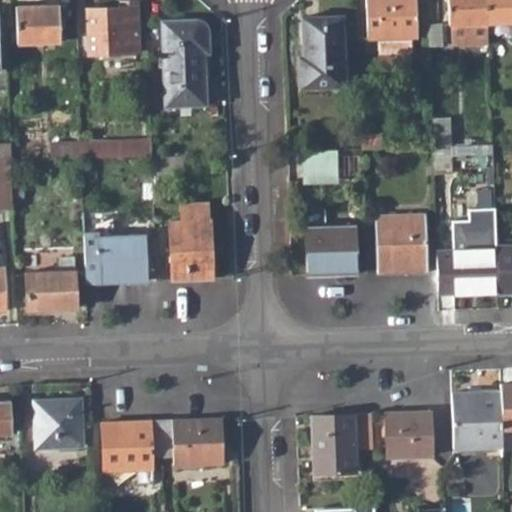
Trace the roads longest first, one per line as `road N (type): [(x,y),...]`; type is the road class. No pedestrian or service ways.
road 1 (residential): [(268,347),(252,0)]
road 2 (residential): [(0,357),(268,347)]
road 3 (residential): [(268,347),(511,340)]
road 4 (residential): [(276,511),(268,347)]
